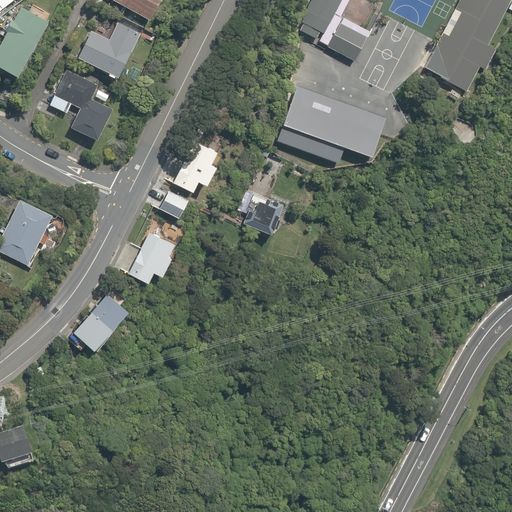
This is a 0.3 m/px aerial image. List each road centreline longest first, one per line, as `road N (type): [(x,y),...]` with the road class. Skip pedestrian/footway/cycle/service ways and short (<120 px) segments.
road 1 (secondary): [(511,307),(478,344),(389,511)]
road 2 (residential): [(224,0),(125,199)]
road 3 (residential): [(125,199),(86,277),(0,363)]
road 4 (residential): [(125,199),(0,130)]
